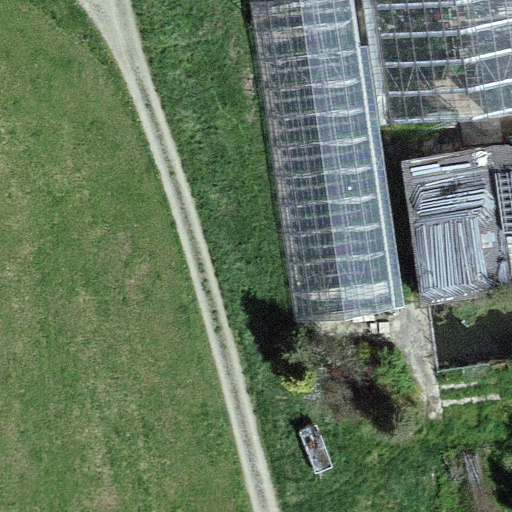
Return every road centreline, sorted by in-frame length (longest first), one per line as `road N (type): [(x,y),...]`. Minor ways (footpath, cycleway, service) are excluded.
road 1 (track): [(114,0),(266,511)]
road 2 (track): [(413,323),(429,393),(511,392)]
